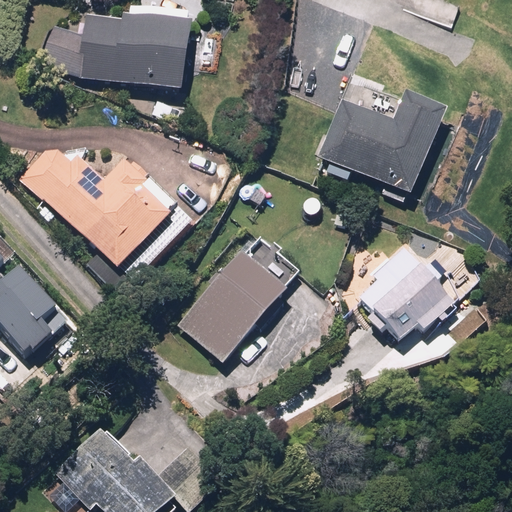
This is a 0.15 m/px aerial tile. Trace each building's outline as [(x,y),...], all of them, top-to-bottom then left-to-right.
[(436,0),(426,0),(419,16),(450,31),(459,12),(436,0)] [(75,83),(75,85),(180,104),(191,34),(120,23),(119,27),(85,22),(82,43),(49,28),(33,64),(75,83)] [(315,164),(408,207),(447,123),(354,80),(315,164)] [(195,138),(155,177),(195,219),(235,179),(195,138)] [(24,189),(115,281),(169,228),(166,224),(177,213),(153,188),(146,195),(141,190),(148,184),(129,165),(103,191),(76,163),(68,170),(56,158),(24,189)] [(456,310),(405,254),(351,302),(394,350),(414,333),(421,341),(456,310)] [(173,333),(221,375),(286,303),(238,260),(173,333)] [(0,344),(19,366),(65,324),(20,274),(0,291),(0,274),(3,272),(0,268),(0,344)] [(129,471),(99,438),(57,476),(88,511),(177,511),(211,483),(182,451),(151,479),(137,464),(129,471)]
